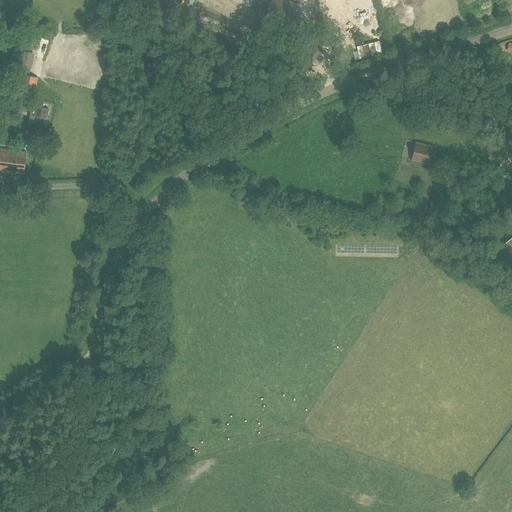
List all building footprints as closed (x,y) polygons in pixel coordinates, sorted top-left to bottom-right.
[(268,19),(290,25),(295,2),(287,0),(268,0),(264,18),(268,19)] [(491,65),(497,57),(490,52),(484,60),(491,65)] [(38,77),(23,74),(19,91),(28,94),(25,101),(30,103),(32,95),(34,95),(38,77)] [(38,102),(34,122),(40,123),(41,117),(47,118),(48,109),(42,107),(43,103),(38,102)] [(416,142),(411,161),(428,165),(433,146),(416,142)] [(0,149),(0,172),(23,175),(26,153),(0,149)] [(511,236),(502,246),(511,256),(511,236)]
